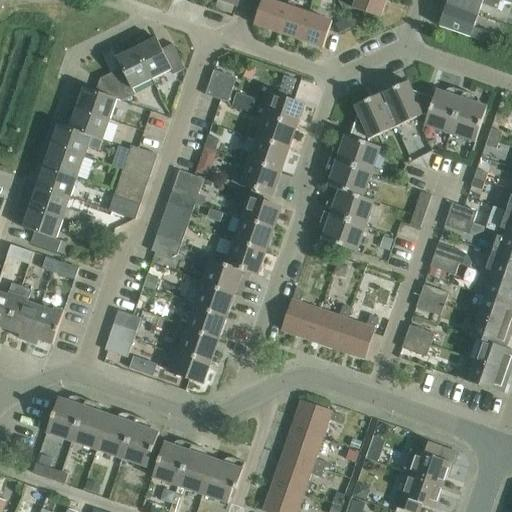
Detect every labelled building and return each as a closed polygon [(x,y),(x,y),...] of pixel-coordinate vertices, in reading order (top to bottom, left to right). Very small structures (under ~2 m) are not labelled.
[(263,0),(255,26),(277,34),(287,7),(266,0),(263,0)] [(387,0),(357,0),(354,10),(381,19),(387,0)] [(443,0),(442,3),(478,16),(482,4),(498,10),(501,1),(499,0),(443,0)] [(478,16),(442,3),(439,13),(444,15),(440,27),(470,38),(471,38),(486,43),(489,33),(474,28),(478,16)] [(277,34),(300,42),(309,15),(287,7),(277,34)] [(309,15),(300,42),(323,50),(332,23),(309,15)] [(351,29),(361,24),(358,16),(347,22),(351,29)] [(347,22),(337,27),(340,34),(351,29),(347,22)] [(158,40),(138,50),(153,81),(173,72),(175,76),(187,70),(174,46),(163,50),(158,40)] [(123,70),(113,75),(127,102),(137,96),(135,90),(153,81),(138,50),(118,60),(123,70)] [(215,72),(211,84),(233,92),(238,79),(215,72)] [(85,89),(78,109),(111,121),(118,100),(125,103),(127,102),(113,75),(101,80),(97,93),(85,89)] [(233,92),(211,84),(207,97),(229,105),(233,92)] [(475,143),(487,109),(473,104),(476,98),(454,90),(452,97),(437,91),(434,100),(414,93),(410,84),(357,108),(360,114),(352,137),(347,135),(342,151),(334,148),(327,170),(334,172),(329,188),(340,192),(336,205),(328,202),(321,224),(328,226),(323,241),(357,254),(375,203),(363,199),(381,148),(369,143),(370,139),(423,116),(428,117),(425,125),(475,143)] [(256,116),(265,119),(298,130),(306,107),(273,95),(268,110),(259,107),(256,116)] [(229,106),(238,109),(241,100),(233,97),(229,106)] [(78,109),(71,129),(93,137),(92,138),(103,142),(111,121),(78,109)] [(248,139),(257,142),(290,153),(298,130),(265,119),(260,133),(251,130),(248,139)] [(227,120),(220,133),(239,142),(245,129),(227,120)] [(53,147),(85,158),(89,147),(101,151),(103,142),(92,138),(93,137),(71,129),(60,126),(53,147)] [(491,130),(489,138),(500,142),(503,134),(491,130)] [(206,149),(217,153),(221,142),(210,138),(206,149)] [(500,142),(489,138),(486,147),(497,151),(500,142)] [(240,161),(249,165),(282,176),(290,153),(257,142),(252,155),(244,152),(240,161)] [(53,147),(46,167),(78,178),(85,158),(53,147)] [(124,172),(124,169),(128,158),(131,150),(122,147),(115,168),(124,172)] [(131,150),(128,158),(154,167),(158,156),(132,147),(131,150)] [(154,167),(128,158),(124,169),(151,178),(154,167)] [(282,176),(249,165),(245,178),(236,175),(233,184),(274,198),(282,176)] [(46,167),(38,189),(71,199),(78,178),(46,167)] [(477,171),(474,179),(485,183),(488,175),(477,171)] [(181,172),(177,183),(201,192),(205,181),(181,172)] [(122,174),(118,185),(145,194),(149,183),(122,174)] [(485,183),(474,179),(471,188),(482,192),(485,183)] [(177,183),(173,194),(197,202),(201,192),(177,183)] [(118,185),(115,197),(141,206),(145,194),(118,185)] [(38,189),(31,209),(64,220),(64,219),(77,223),(81,213),(68,209),(71,199),(38,189)] [(511,192),(510,192),(503,212),(511,215),(511,192)] [(411,225),(421,229),(432,196),(422,193),(411,225)] [(173,194),(169,204),(194,213),(197,202),(173,194)] [(141,206),(115,197),(111,208),(137,217),(141,206)] [(237,209),(233,218),(275,233),(283,210),(250,198),(245,212),(237,209)] [(169,204),(166,215),(190,224),(194,213),(169,204)] [(453,205),(450,216),(474,225),(478,213),(453,205)] [(64,220),(31,209),(24,230),(36,234),(32,245),(58,254),(62,243),(56,241),(64,220)] [(488,230),(496,233),(511,238),(511,215),(503,212),(495,210),(488,230)] [(166,215),(162,226),(186,234),(190,224),(166,215)] [(474,225),(450,216),(446,227),(470,236),(474,225)] [(226,241),(234,244),(267,255),(275,233),(233,218),(226,241)] [(162,226),(158,236),(182,245),(186,234),(162,226)] [(511,238),(496,233),(489,253),(511,260),(511,238)] [(182,245),(158,236),(152,253),(172,260),(178,257),(182,245)] [(384,237),(380,249),(390,252),(394,240),(384,237)] [(221,254),(218,262),(218,263),(244,272),(244,273),(259,278),(267,255),(234,244),(230,257),(221,254)] [(439,245),(435,257),(460,265),(464,254),(439,245)] [(8,258),(30,266),(34,254),(12,246),(8,258)] [(511,260),(489,253),(482,274),(493,278),(493,277),(511,283),(511,260)] [(209,269),(204,283),(204,284),(236,295),(244,273),(244,272),(218,263),(218,262),(203,257),(200,266),(209,269)] [(460,265),(435,257),(431,268),(456,277),(460,265)] [(43,271),(53,274),(57,262),(47,259),(43,271)] [(57,262),(53,274),(76,282),(80,269),(57,262)] [(338,265),(334,276),(345,280),(349,269),(338,265)] [(368,265),(365,274),(382,280),(385,271),(368,265)] [(475,294),(486,298),(511,306),(511,283),(493,277),(493,278),(482,274),(475,294)] [(145,288),(156,292),(160,281),(149,277),(145,288)] [(201,292),(196,306),(228,317),(236,295),(204,284),(204,283),(195,280),(192,289),(201,292)] [(22,287),(13,284),(9,297),(0,294),(0,328),(7,331),(22,287)] [(425,286),(421,297),(446,306),(450,295),(425,286)] [(29,304),(30,301),(33,291),(22,287),(7,331),(21,335),(20,340),(29,343),(41,308),(29,304)] [(282,332),(309,341),(320,310),(302,304),(306,294),(298,291),(294,301),(293,300),(282,332)] [(446,306),(421,297),(417,309),(442,318),(446,306)] [(454,297),(450,308),(471,315),(474,304),(454,297)] [(511,306),(486,298),(479,318),(511,328),(511,306)] [(193,315),(188,328),(188,329),(220,340),(228,317),(196,306),(187,303),(184,312),(193,315)] [(309,341),(338,351),(349,320),(353,310),(344,307),(340,317),(320,310),(309,341)] [(41,308),(29,343),(38,346),(39,342),(54,347),(65,313),(54,310),(53,312),(41,308)] [(120,312),(115,326),(138,334),(142,320),(120,312)] [(349,320),(338,351),(366,361),(376,330),(379,319),(371,316),(367,327),(349,320)] [(472,339),(483,343),(506,351),(507,349),(511,334),(511,328),(479,318),(472,339)] [(185,337),(180,351),(180,352),(212,363),(220,340),(188,329),(188,328),(179,325),(176,334),(185,337)] [(115,326),(111,338),(133,346),(138,334),(115,326)] [(411,327),(407,339),(432,347),(436,336),(411,327)] [(133,346),(111,338),(106,352),(129,360),(133,346)] [(432,347),(407,339),(403,350),(428,359),(432,347)] [(483,343),(476,363),(511,375),(511,371),(511,351),(507,349),(506,351),(483,343)] [(180,352),(180,351),(172,348),(169,357),(178,360),(172,375),(204,386),(212,363),(180,352)] [(459,374),(457,379),(464,381),(479,386),(504,395),(511,375),(476,363),(473,374),(461,369),(459,374)] [(47,435),(147,469),(159,434),(145,430),(148,422),(126,415),(124,422),(95,412),(98,405),(76,398),(74,405),(59,400),(47,435)] [(302,401),(292,430),(324,441),(330,421),(340,425),(343,417),(333,413),(333,412),(302,401)] [(292,430),(283,458),(324,472),(327,463),(317,460),(324,441),(292,430)] [(411,451),(404,472),(410,474),(410,475),(443,487),(452,463),(438,459),(442,448),(415,439),(411,451)] [(237,491),(246,465),(232,460),(230,467),(201,457),(204,450),(182,443),(180,449),(165,444),(153,479),(229,505),(234,490),(237,491)] [(351,450),(347,462),(355,465),(359,453),(351,450)] [(283,458),(274,485),(305,496),(312,475),(322,478),(324,472),(283,458)] [(33,475),(65,486),(69,476),(36,465),(33,475)] [(443,487),(410,475),(402,498),(395,496),(392,507),(406,511),(419,511),(422,505),(436,509),(443,487)] [(299,511),(305,496),(274,485),(264,511),(299,511)] [(359,485),(354,498),(367,503),(371,489),(359,485)] [(28,486),(22,502),(43,509),(49,493),(44,492),(28,486)] [(338,493),(334,504),(342,507),(346,495),(338,493)] [(353,501),(350,511),(363,511),(365,505),(353,501)]
